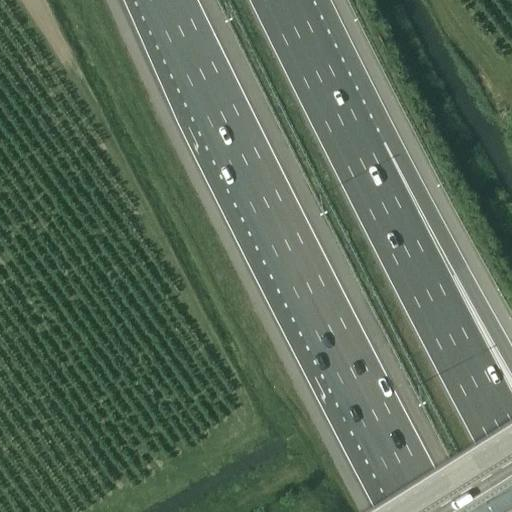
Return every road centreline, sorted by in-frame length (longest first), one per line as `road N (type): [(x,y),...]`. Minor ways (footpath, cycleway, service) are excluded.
road 1 (motorway): [(165,0),(425,511)]
road 2 (motorway): [(511,467),(358,157)]
road 3 (motorway): [(511,367),(358,157)]
road 4 (motorway): [(358,157),(283,0)]
road 5 (unclassified): [(399,511),(511,441)]
